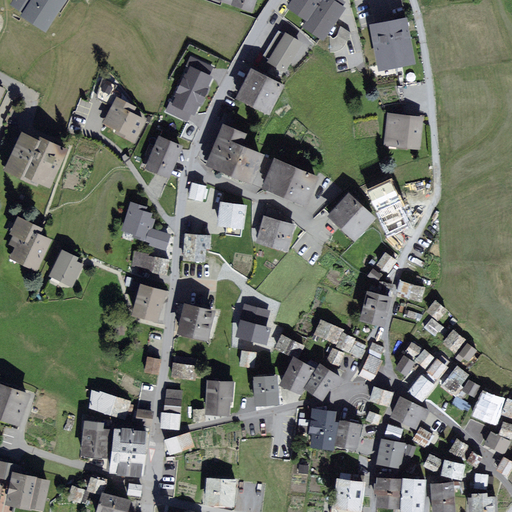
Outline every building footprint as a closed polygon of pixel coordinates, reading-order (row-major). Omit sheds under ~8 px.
[(11,0),(8,7),(38,24),(52,0),(11,0)] [(253,0),(211,0),(250,12),(253,0)] [(338,0),(295,0),(288,14),(318,33),(338,0)] [(402,8),(367,15),(375,58),(410,52),(402,8)] [(298,38),(285,29),(263,62),(276,71),(298,38)] [(330,37),(339,70),(367,62),(361,40),(346,44),(344,36),(345,35),(344,32),(330,37)] [(298,67),(312,42),(305,37),(290,63),(298,67)] [(214,67),(191,56),(177,86),(205,99),(214,78),(210,76),(214,67)] [(286,84),(255,69),(237,105),(268,121),(286,84)] [(205,99),(177,86),(165,112),(187,123),(191,114),(196,117),(205,99)] [(133,100),(114,91),(100,122),(129,135),(140,110),(131,106),(133,100)] [(422,103),(389,99),(385,133),(418,137),(422,103)] [(61,140),(26,125),(6,171),(41,186),(61,140)] [(243,136),(219,125),(203,159),(245,179),(258,153),(239,143),(243,136)] [(177,138),(157,130),(142,165),(161,173),(177,138)] [(312,169),(271,153),(258,188),(299,204),(312,169)] [(207,181),(192,179),(189,196),(205,198),(207,181)] [(369,204),(344,184),(322,212),(346,232),(369,204)] [(241,197),(216,194),(213,220),(238,223),(241,197)] [(141,200),(126,196),(117,231),(162,243),(165,231),(148,226),(151,213),(148,213),(148,209),(141,206),(141,200)] [(289,217),(261,211),(255,237),(284,243),(289,217)] [(39,228),(11,216),(1,239),(5,241),(3,247),(12,251),(8,260),(33,271),(47,239),(36,234),(39,228)] [(206,234),(188,234),(187,263),(205,263),(206,234)] [(385,262),(394,247),(384,241),(376,257),(385,262)] [(167,251),(134,244),(130,262),(163,269),(167,251)] [(80,256),(61,247),(48,275),(68,284),(80,256)] [(423,281),(402,275),(398,290),(419,295),(423,281)] [(159,284),(135,279),(128,314),(152,319),(159,284)] [(385,286),(364,281),(355,316),(376,321),(385,286)] [(443,299),(434,294),(426,307),(435,312),(443,299)] [(211,303),(185,297),(176,332),(202,339),(211,303)] [(339,321),(316,311),(309,327),(333,337),(338,323),(339,321)] [(263,318),(239,313),(235,331),(259,336),(263,318)] [(430,318),(426,329),(440,335),(444,324),(430,318)] [(352,328),(338,323),(333,337),(331,342),(345,347),(352,328)] [(299,334),(280,326),(272,346),(291,354),(299,334)] [(452,326),(441,343),(452,350),(463,332),(452,326)] [(368,332),(355,369),(371,374),(384,338),(368,332)] [(409,339),(403,350),(411,355),(417,344),(409,339)] [(340,347),(328,341),(322,355),(334,360),(340,347)] [(472,345),(465,341),(457,354),(464,358),(472,345)] [(429,352),(423,348),(415,358),(421,363),(429,352)] [(155,353),(142,351),(140,369),(152,371),(155,353)] [(411,360),(403,356),(398,366),(405,370),(411,360)] [(308,363),(291,357),(279,388),(296,395),(308,363)] [(196,360),(170,358),(169,374),(194,376),(196,360)] [(445,365),(436,359),(426,373),(434,379),(445,365)] [(336,370),(318,362),(302,396),(320,405),(336,370)] [(466,371),(454,362),(439,383),(450,392),(466,371)] [(272,373),(251,373),(251,406),(272,406),(272,373)] [(431,383),(422,376),(409,393),(418,400),(431,383)] [(473,382),(465,378),(458,391),(466,396),(473,382)] [(224,380),(201,380),(201,417),(225,417),(224,380)] [(27,395),(0,385),(0,417),(17,424),(27,395)] [(392,394),(375,388),(371,400),(388,405),(392,394)] [(498,396),(479,390),(470,419),(489,425),(498,396)] [(511,395),(504,394),(499,415),(511,417),(511,395)] [(128,403),(88,395),(84,415),(124,423),(128,403)] [(425,417),(400,406),(390,429),(411,438),(416,427),(420,429),(425,417)] [(200,416),(200,407),(192,407),(192,416),(200,416)] [(376,412),(366,408),(362,418),(373,421),(376,412)] [(154,411),(142,409),(139,424),(151,427),(154,411)] [(177,410),(160,409),(160,427),(176,428),(177,410)] [(335,415),(308,412),(304,452),(331,454),(335,415)] [(105,424),(84,421),(80,458),(101,461),(105,424)] [(511,429),(511,424),(499,421),(495,434),(509,438),(511,429)] [(356,425),(339,422),(333,453),(350,456),(356,425)] [(429,436),(419,430),(410,445),(421,451),(429,436)] [(145,434),(115,432),(112,472),(141,474),(145,434)] [(186,433),(161,439),(165,455),(191,449),(186,433)] [(505,441),(487,433),(481,448),(499,455),(505,441)] [(464,448),(455,443),(448,458),(456,462),(464,448)] [(401,450),(379,446),(373,476),(396,480),(401,450)] [(477,461),(469,458),(464,471),(472,474),(477,461)] [(510,463),(503,459),(497,470),(504,473),(510,463)] [(439,471),(425,466),(420,481),(433,486),(439,471)] [(460,473),(442,470),(439,486),(457,490),(460,473)] [(14,511),(37,511),(45,484),(10,476),(2,509),(14,511)] [(230,481),(205,479),(204,501),(228,503),(230,481)] [(488,480),(466,480),(466,495),(488,495),(488,480)] [(129,483),(127,495),(140,496),(142,485),(129,483)] [(355,511),(358,490),(334,486),(329,511),(355,511)] [(391,511),(394,489),(373,488),(370,511),(391,511)] [(79,493),(70,490),(66,503),(74,506),(79,493)] [(418,511),(420,492),(398,490),(396,511),(418,511)] [(125,511),(129,502),(103,493),(97,511),(125,511)] [(448,511),(447,493),(425,494),(426,511),(448,511)] [(482,500),(459,500),(459,511),(490,511),(490,504),(482,504),(482,500)]
